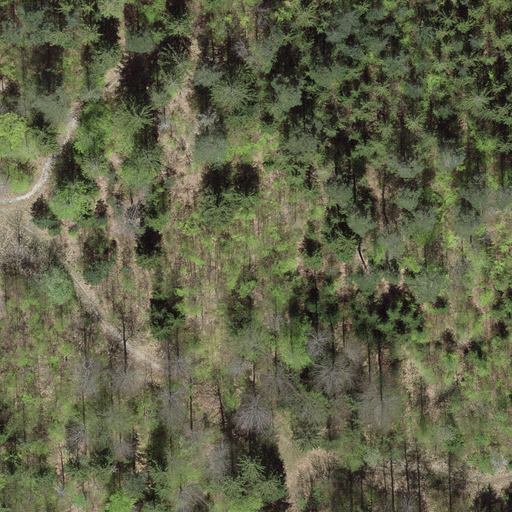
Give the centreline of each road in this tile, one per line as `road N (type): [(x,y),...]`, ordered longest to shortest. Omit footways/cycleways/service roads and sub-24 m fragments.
road 1 (track): [(0,216),(113,337),(293,452),(489,485),(511,478)]
road 2 (track): [(17,230),(81,113),(109,85),(144,58),(271,0)]
